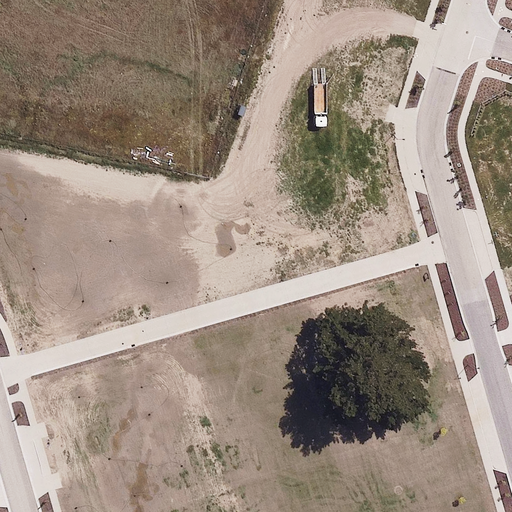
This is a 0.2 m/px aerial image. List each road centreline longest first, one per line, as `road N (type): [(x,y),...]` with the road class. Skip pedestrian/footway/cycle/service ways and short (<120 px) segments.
road 1 (residential): [(0,371),(456,242)]
road 2 (residential): [(459,30),(429,129),(456,242)]
road 3 (residential): [(456,242),(511,436)]
